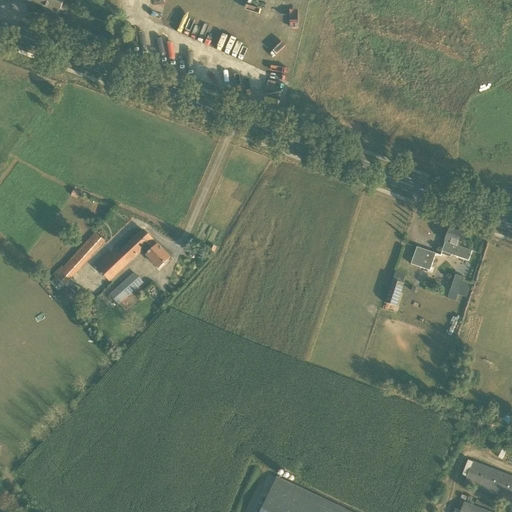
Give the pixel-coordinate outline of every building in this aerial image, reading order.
[(27,0),(59,12),(63,0),(27,0)] [(445,242),(441,255),(450,258),(452,255),(469,261),(472,251),(457,246),(462,230),(450,226),(445,242)] [(142,250),(151,242),(153,240),(143,230),(118,254),(118,255),(127,264),(142,250)] [(95,232),(64,268),(50,283),(60,292),(105,241),(95,232)] [(156,247),(151,242),(142,250),(159,268),(170,258),(158,245),(156,247)] [(436,254),(427,251),(417,247),(411,264),(428,270),(427,272),(432,274),(434,268),(431,267),(436,254)] [(118,255),(118,254),(113,249),(96,266),(109,281),(127,264),(118,255)] [(396,271),(393,280),(392,280),(384,302),(396,307),(404,284),(403,284),(406,275),(396,271)] [(145,286),(143,283),(135,273),(110,295),(118,305),(139,287),(141,290),(145,286)] [(464,278),(455,275),(447,298),(456,301),(464,278)] [(67,287),(58,297),(63,302),(67,298),(70,301),(75,296),(72,292),(73,292),(67,287)] [(313,404),(283,466),(379,511),(416,511),(439,463),(313,404)] [(511,511),(511,476),(473,462),(464,484),(511,502),(511,511),(488,511),(464,502),(459,511),(511,511)] [(348,511),(276,478),(260,511),(348,511)]
